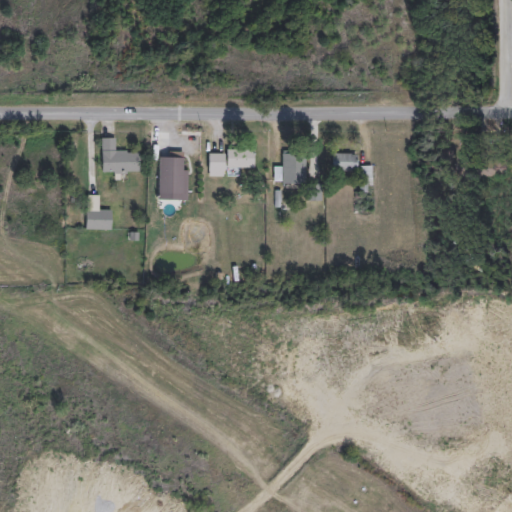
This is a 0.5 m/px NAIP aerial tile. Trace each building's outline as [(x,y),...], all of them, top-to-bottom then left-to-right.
[(99,172),(100,138),(114,138),(114,151),(138,151),(138,173),(99,172)] [(223,177),(207,176),(207,154),(225,154),(225,148),(252,148),(252,168),(223,168),(223,177)] [(304,170),(281,170),(281,150),(304,150),(304,170)] [(331,171),(331,154),(355,154),(355,171),(331,171)] [(507,158),(507,177),(477,177),(477,158),(507,158)] [(369,167),(369,185),(360,185),(360,167),(369,167)] [(110,210),(110,229),(84,229),(84,210),(110,210)]
